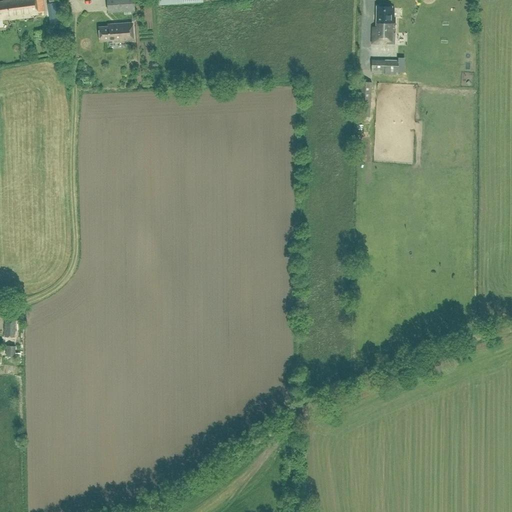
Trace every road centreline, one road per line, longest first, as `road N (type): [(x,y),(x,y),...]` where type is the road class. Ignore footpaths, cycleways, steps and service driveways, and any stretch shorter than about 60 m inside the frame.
road 1 (track): [(21,303),(67,289),(78,269),(69,0)]
road 2 (track): [(288,421),(511,326)]
road 3 (track): [(135,511),(288,421)]
